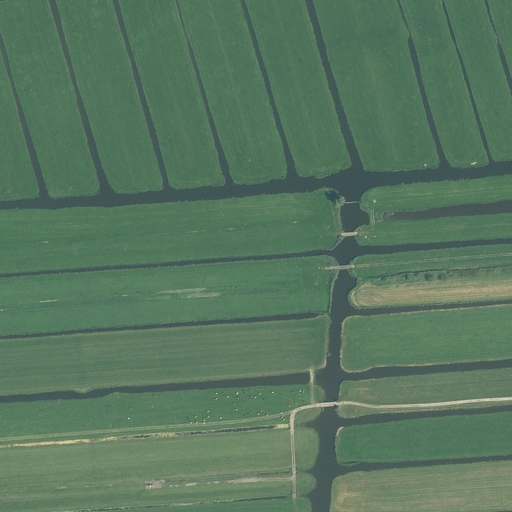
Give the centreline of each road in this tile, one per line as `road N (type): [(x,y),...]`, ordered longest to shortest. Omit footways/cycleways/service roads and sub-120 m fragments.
road 1 (track): [(292,414),(0,440)]
road 2 (track): [(511,255),(322,268)]
road 3 (track): [(511,399),(339,403)]
road 4 (track): [(294,511),(292,414),(312,406)]
